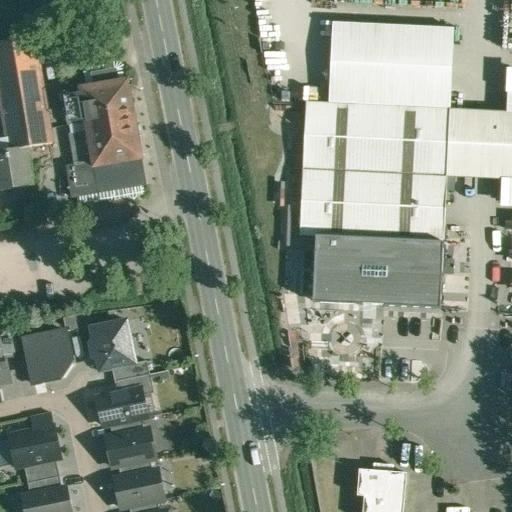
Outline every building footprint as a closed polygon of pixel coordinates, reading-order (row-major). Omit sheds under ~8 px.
[(334,29),(330,104),(450,111),(454,35),(334,29)] [(35,37),(0,42),(0,88),(8,138),(10,151),(29,148),(53,144),(53,143),(35,37)] [(118,61),(89,66),(84,72),(87,87),(80,88),(81,92),(63,95),(68,126),(86,122),(88,131),(70,134),(76,165),(68,167),(72,198),(78,197),(79,204),(82,206),(88,205),(91,208),(92,207),(95,204),(109,201),(112,204),(114,204),(116,200),(130,197),(134,200),(135,200),(137,196),(143,195),(145,193),(144,186),(148,185),(129,80),(127,80),(125,65),(118,61)] [(330,104),(306,103),(300,236),(316,237),(313,303),(441,310),(443,275),(454,276),(454,260),(444,260),(447,177),(450,111),(330,104)] [(511,113),(450,111),(447,177),(511,180),(511,113)] [(8,138),(0,139),(0,185),(33,180),(34,186),(35,185),(29,148),(10,151),(8,138)] [(77,316),(64,318),(66,328),(70,327),(71,331),(80,329),(77,316)] [(23,322),(10,324),(16,351),(27,349),(26,340),(27,340),(23,322)] [(10,324),(0,326),(0,340),(4,358),(17,355),(16,351),(10,324)] [(98,329),(104,370),(136,365),(130,324),(98,329)] [(27,340),(26,340),(27,349),(35,385),(62,379),(73,362),(67,332),(27,340)] [(0,384),(9,383),(4,358),(0,340),(0,384)] [(151,375),(116,382),(118,394),(142,389),(143,396),(155,393),(151,375)] [(118,394),(99,398),(105,427),(111,425),(143,419),(148,418),(143,396),(142,389),(118,394)] [(143,419),(111,425),(114,437),(145,431),(143,419)] [(54,427),(12,436),(18,467),(25,466),(57,459),(61,458),(54,427)] [(114,437),(108,439),(114,468),(119,466),(151,460),(156,459),(150,430),(114,437)] [(57,459),(25,466),(29,483),(60,477),(57,459)] [(151,460),(119,466),(122,478),(153,472),(151,460)] [(404,511),(408,474),(394,473),(395,466),(375,464),(375,471),(361,470),(358,496),(365,497),(364,511),(404,511)] [(122,478),(116,479),(122,508),(130,507),(158,501),(165,500),(159,471),(153,472),(122,478)] [(60,477),(29,483),(31,495),(63,488),(60,477)] [(31,495),(24,496),(27,511),(71,511),(67,488),(63,488),(31,495)] [(159,511),(158,501),(130,507),(131,511),(159,511)]
